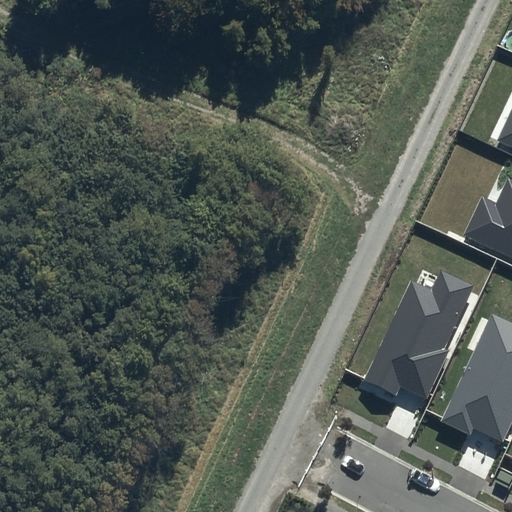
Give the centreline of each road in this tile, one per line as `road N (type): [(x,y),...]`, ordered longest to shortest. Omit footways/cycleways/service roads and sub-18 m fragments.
road 1 (residential): [(75,239),(103,301),(132,337),(224,399),(430,511)]
road 2 (residential): [(151,0),(72,132),(65,159),(75,239)]
